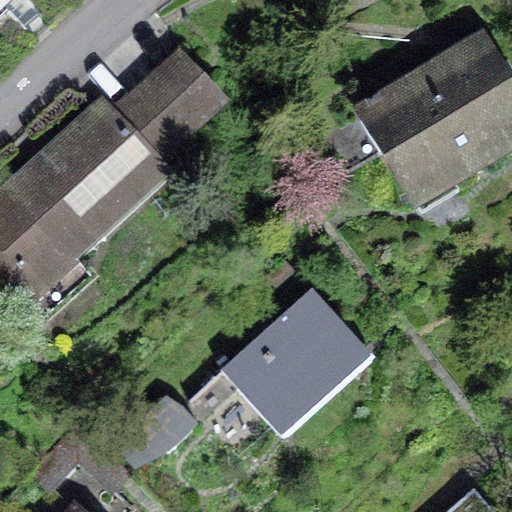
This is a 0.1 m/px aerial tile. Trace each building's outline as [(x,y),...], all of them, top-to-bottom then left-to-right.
[(0,0),(0,67),(74,0),(0,0)] [(511,146),(511,91),(484,43),(359,115),(411,204),(511,146)] [(179,57),(135,96),(177,143),(221,104),(179,57)] [(114,115),(105,105),(0,198),(0,284),(34,322),(86,275),(68,255),(162,171),(154,163),(177,143),(135,96),(114,115)] [(362,348),(312,292),(221,372),(271,429),(362,348)] [(134,424),(113,447),(135,471),(165,455),(197,425),(166,398),(134,424)] [(31,474),(74,511),(126,511),(131,507),(113,491),(131,472),(76,424),(31,474)]
